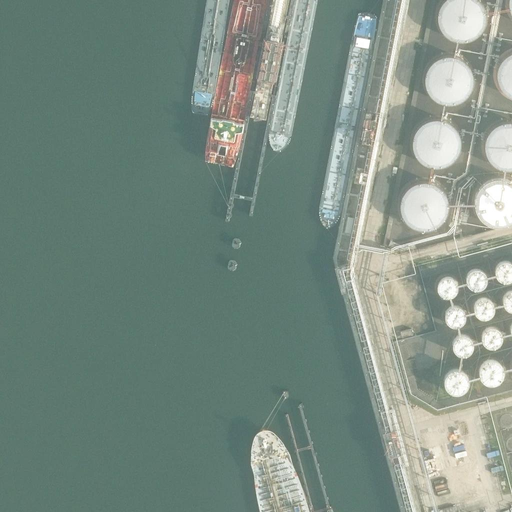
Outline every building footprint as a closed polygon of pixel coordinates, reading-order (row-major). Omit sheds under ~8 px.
[(485,13),(484,7),(483,2),(481,0),(440,0),(439,2),(437,7),(436,12),(437,17),(438,22),(441,27),(443,30),(447,33),(451,35),(455,36),(461,37),(466,36),(470,35),(474,33),(478,30),(481,27),(483,22),(484,18),(485,13)] [(511,46),(511,47),(508,48),(504,51),(501,55),(498,59),(496,64),(495,68),(496,72),(496,77),(499,82),(501,86),(505,89),(509,92),(511,92),(511,46)] [(475,78),(474,72),(473,68),(470,63),(467,60),(463,57),(458,54),(454,53),(449,53),(444,54),(440,55),(435,58),(432,61),(429,65),(427,69),(426,73),(425,78),(426,82),(427,87),(429,91),(432,95),(436,98),(440,100),(445,102),(449,102),(455,102),(460,100),(464,98),(467,95),(470,92),(472,88),(474,83),(475,78)] [(462,141),(462,136),(460,130),(458,126),(455,123),(450,119),(446,117),(443,116),(437,115),(432,116),(427,117),(423,119),(419,122),(416,125),(413,130),(412,135),(411,140),(411,146),(413,151),(415,155),(418,158),(421,161),(426,164),(431,166),(435,167),(440,166),(445,165),(450,163),(454,160),(457,157),(460,151),(461,147),(462,141)] [(511,118),(508,118),(503,119),(499,120),(495,122),(491,125),(487,129),(485,133),(484,137),(483,142),(483,146),(484,151),(486,155),(489,159),(492,162),(497,165),(502,166),(506,167),(511,166),(511,118)] [(511,178),(509,177),(505,175),(500,175),(494,175),(490,176),(486,178),(482,181),(479,184),(477,189),(475,194),(474,198),(475,203),(476,208),(478,212),(481,216),(484,219),(489,222),(494,223),(499,224),(503,224),(508,222),(511,220),(511,178)] [(449,204),(449,203),(449,198),(447,193),(444,188),(441,184),(437,182),(433,179),(429,178),(423,178),(418,179),(415,179),(412,181),(409,183),(405,187),(402,190),(400,195),(399,200),(399,204),(399,209),(401,214),(403,218),(407,222),(411,225),(415,227),(419,228),(424,229),(428,228),(433,227),(437,225),(441,221),(445,218),(447,213),(449,209),(449,204)] [(511,258),(511,257),(508,257),(507,256),(504,256),(501,257),(498,259),(496,261),(495,263),(494,266),(493,268),(494,272),(495,275),(497,276),(498,278),(500,279),(503,280),(505,280),(508,280),(510,280),(511,278),(511,258)] [(489,278),(489,277),(488,273),(487,271),(485,269),(483,267),(481,266),(480,265),(477,265),(475,265),(472,265),(470,267),(468,268),(466,270),(465,272),(464,274),(464,277),(464,280),(465,282),(466,284),(467,286),(470,288),(471,288),(473,289),(476,290),(478,289),(481,289),(483,288),(485,286),(486,284),(488,282),(489,278)] [(460,284),(460,283),(459,280),(459,278),(456,275),(454,273),(452,272),(450,272),(448,271),(446,272),(443,272),(441,274),(439,275),(438,277),(437,279),(436,283),(437,287),(438,289),(440,291),(441,293),(443,294),(446,295),(448,295),(451,294),(452,294),(456,292),(457,290),(459,288),(459,286),(460,284)] [(511,286),(508,287),(507,288),(505,289),(503,292),(502,294),(501,298),(501,300),(502,303),(503,305),(504,307),(506,308),(508,309),(511,310),(511,286)] [(497,306),(496,303),(496,301),(495,299),(493,297),(490,294),(486,293),(485,293),(482,293),(479,294),(477,295),(475,296),(473,298),(472,301),(471,303),(471,306),(471,308),(472,310),(473,313),(474,315),(476,316),(479,318),(481,319),(483,319),(486,319),(489,318),(490,317),(493,315),(494,313),(496,311),(496,309),(497,306)] [(467,314),(467,313),(467,311),(466,308),(464,305),(462,303),(460,302),(456,301),(454,301),(451,302),(447,304),(445,306),(444,308),(443,310),(443,313),(443,315),(444,318),(446,321),(450,324),(452,325),(454,325),(456,325),(459,324),(461,323),(463,322),(465,320),(466,318),(467,316),(467,314)] [(504,335),(503,332),(503,330),(502,328),(499,326),(496,323),(493,323),(490,323),(488,323),(486,324),(484,325),(482,327),(480,330),(479,332),(479,335),(479,337),(480,340),(481,341),(483,343),(486,346),(488,347),(491,347),(493,347),(495,346),(499,344),(501,342),(502,340),(503,338),(504,335)] [(474,342),(474,341),(473,337),(472,335),(470,333),(467,331),(466,330),(463,330),(461,330),(458,330),(456,331),(454,333),(452,336),(451,338),(451,341),(451,343),(451,345),(452,347),(454,349),(457,351),(459,352),(461,353),(464,352),(467,352),(470,349),(473,346),(473,344),(474,342)] [(505,370),(504,367),(504,365),(503,363),(501,361),(499,359),(497,358),(494,357),(492,357),(490,357),(487,358),(485,359),(483,361),(481,363),(480,365),(479,369),(479,372),(480,374),(481,376),(482,379),(486,381),(489,382),(491,383),(493,383),(496,382),(498,381),(500,380),(502,378),(504,375),(504,373),(505,370)] [(409,370),(417,368),(414,359),(406,361),(409,370)] [(469,379),(469,376),(468,373),(467,371),(465,369),(463,368),(461,367),(459,366),(457,366),(455,366),(452,367),(448,369),(447,370),(445,373),(444,376),(443,378),(444,381),(444,383),(445,386),(447,387),(448,389),(450,390),(453,391),(456,392),(459,391),(461,391),(462,390),(465,388),(467,386),(468,384),(469,382),(469,379)] [(422,448),(436,508),(479,498),(465,438),(422,448)]
